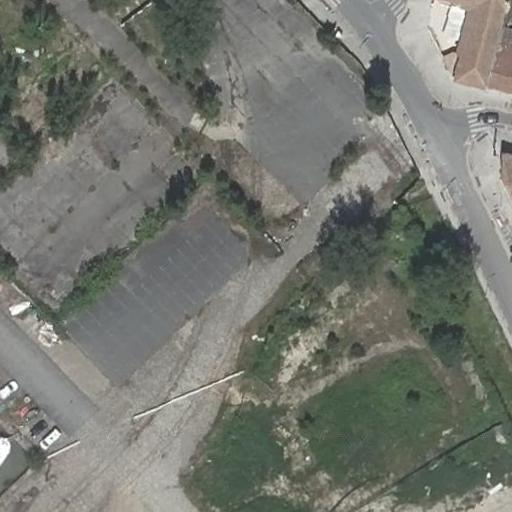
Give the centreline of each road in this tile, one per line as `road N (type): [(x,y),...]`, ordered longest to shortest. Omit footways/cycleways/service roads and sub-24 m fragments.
road 1 (residential): [(511,294),(432,133)]
road 2 (residential): [(432,133),(367,22)]
